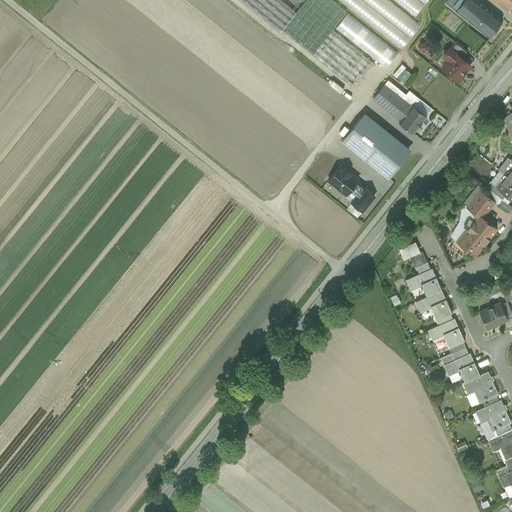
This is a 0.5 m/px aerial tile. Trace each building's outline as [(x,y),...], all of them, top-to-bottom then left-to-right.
[(238,0),(280,33),(282,30),(296,13),(280,0),(238,0)] [(306,0),(296,13),(282,30),(312,54),(332,30),(346,12),(330,0),(306,0)] [(420,25),(387,0),(338,0),(400,49),(420,25)] [(427,0),(393,0),(414,16),(427,0)] [(463,0),(447,0),(446,2),(455,10),(463,0)] [(475,0),(463,0),(455,10),(475,26),(487,9),(475,0)] [(511,7),(511,1),(510,0),(494,0),(509,11),(511,7)] [(469,27),(443,7),(431,21),(457,42),(469,27)] [(487,9),(475,26),(488,37),(501,20),(487,9)] [(397,53),(347,13),(335,28),(385,68),(397,53)] [(371,61),(332,30),(312,54),(312,55),(351,86),(371,61)] [(466,51),(455,42),(450,49),(461,57),(466,51)] [(461,57),(450,49),(448,49),(444,54),(444,56),(448,59),(442,66),(443,69),(456,80),(458,80),(469,66),(469,64),(461,57)] [(401,81),(409,72),(400,64),(392,73),(401,81)] [(405,95),(387,80),(384,84),(402,99),(405,95)] [(402,99),(384,84),(373,98),(400,120),(411,105),(405,100),(404,101),(402,99)] [(405,95),(402,99),(404,101),(405,100),(411,105),(413,106),(419,99),(409,90),(405,95)] [(432,108),(419,99),(413,106),(426,116),(432,108)] [(413,106),(411,105),(400,120),(398,121),(413,132),(426,116),(413,106)] [(511,110),(500,115),(511,139),(511,138),(511,110)] [(341,140),(388,178),(411,150),(364,112),(341,140)] [(358,179),(340,165),(328,180),(346,194),(349,190),(356,181),(358,179)] [(511,180),(504,174),(501,178),(501,182),(498,186),(497,187),(502,191),(511,199),(511,180)] [(363,187),(356,181),(349,190),(356,195),(363,187)] [(498,186),(492,182),(488,188),(498,196),(502,191),(497,187),(498,186)] [(374,196),(363,187),(356,195),(349,190),(346,194),(344,197),(362,211),(374,196)] [(494,202),(480,190),(467,207),(477,215),(478,214),(482,217),(494,202)] [(511,207),(511,206),(502,199),(498,204),(508,212),(511,207)] [(477,215),(472,221),(469,218),(463,225),(467,228),(456,240),(475,255),(496,228),(482,217),(478,214),(477,215)] [(410,256),(420,251),(416,241),(399,249),(403,259),(410,256)] [(414,267),(427,261),(422,250),(420,251),(410,256),(414,267)] [(427,261),(415,267),(418,274),(430,268),(427,261)] [(418,274),(405,279),(410,290),(421,285),(426,296),(427,296),(440,290),(440,291),(442,290),(432,267),(430,268),(418,274)] [(504,280),(487,288),(491,295),(501,290),(507,287),(504,280)] [(511,297),(508,288),(507,287),(501,290),(506,301),(506,302),(511,298),(511,297)] [(440,290),(427,296),(426,296),(415,301),(420,312),(431,307),(436,319),(450,313),(452,312),(442,290),(440,291),(440,290)] [(500,302),(479,312),(487,328),(507,319),(511,316),(511,313),(506,302),(506,301),(501,304),(500,302)] [(450,313),(436,319),(439,324),(453,318),(450,313)] [(453,318),(439,324),(428,329),(433,341),(444,336),(449,347),(463,341),(464,340),(454,318),(453,318)] [(463,341),(449,347),(451,353),(465,346),(463,341)] [(468,353),(465,346),(451,353),(454,359),(443,364),(448,375),(459,370),(464,381),(480,375),(480,374),(470,352),(468,353)] [(451,353),(440,357),(443,364),(454,359),(451,353)] [(488,371),(480,374),(480,375),(464,381),(463,382),(462,382),(467,394),(476,390),(481,401),(496,395),(498,394),(488,371)] [(496,395),(482,401),(484,407),(499,400),(496,395)] [(499,400),(484,407),(475,411),(480,423),(489,419),(494,430),(509,423),(511,422),(501,399),(499,400)] [(509,423),(495,430),(497,435),(511,429),(509,423)] [(511,429),(497,435),(487,439),(493,451),(502,447),(506,457),(503,459),(511,455),(511,428),(511,429)] [(511,455),(503,459),(506,466),(511,462),(511,455)] [(511,469),(508,471),(498,475),(503,486),(509,497),(511,495),(511,469)]
